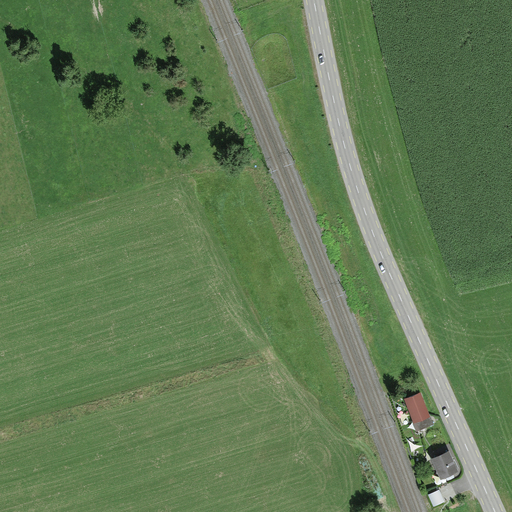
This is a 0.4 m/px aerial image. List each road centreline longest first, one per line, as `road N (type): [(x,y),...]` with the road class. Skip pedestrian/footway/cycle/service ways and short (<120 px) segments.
road 1 (primary): [(494,511),(354,180),(312,0)]
road 2 (track): [(393,511),(359,441),(309,387),(259,312),(173,161)]
